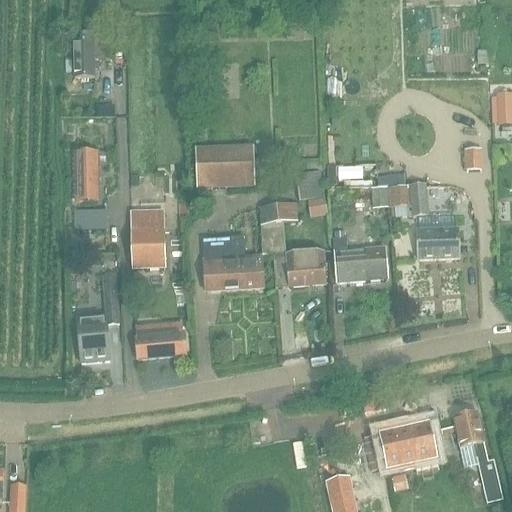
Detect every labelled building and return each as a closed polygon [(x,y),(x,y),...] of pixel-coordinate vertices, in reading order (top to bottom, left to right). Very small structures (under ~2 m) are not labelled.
[(95,61),(110,61),(110,43),(75,43),(75,80),(95,80),(95,79),(99,79),(99,74),(95,74),(95,61)] [(487,51),(478,51),(478,65),(487,65),(487,51)] [(505,95),(496,96),(498,127),(511,126),(511,113),(511,109),(511,95),(505,95)] [(113,107),(96,107),(96,119),(113,119),(113,107)] [(484,130),(475,130),(476,144),(485,143),(484,130)] [(198,190),(254,188),(252,148),(196,150),(198,190)] [(481,151),(465,151),(465,173),(482,172),(481,151)] [(97,168),(106,168),(106,154),(76,155),(77,204),(98,203),(97,168)] [(298,202),(323,199),(320,176),(295,179),(298,202)] [(385,179),(372,180),(373,190),(386,189),(385,179)] [(388,190),(389,209),(411,207),(411,204),(410,188),(388,190)] [(373,190),(371,190),(372,209),(387,208),(386,189),(373,190)] [(426,203),(411,204),(411,207),(412,220),(427,219),(426,203)] [(262,227),(297,223),(295,206),(260,210),(262,227)] [(106,212),(74,212),(74,231),(107,232),(106,212)] [(163,213),(132,214),(132,234),(133,271),(165,271),(164,233),(163,213)] [(282,225),(262,227),(265,257),(273,257),(276,290),(327,286),(324,253),(285,256),(282,225)] [(419,262),(459,260),(458,231),(418,232),(419,262)] [(233,238),(203,240),(203,250),(206,295),(260,291),(258,259),(245,260),(243,238),(233,238)] [(337,286),(388,282),(385,251),(348,253),(347,240),(334,241),(337,286)] [(78,321),(79,333),(78,333),(81,366),(110,364),(106,327),(119,326),(115,278),(102,279),(106,319),(78,321)] [(138,361),(185,357),(183,336),(182,325),(135,329),(138,361)] [(317,345),(301,348),(303,360),(319,357),(317,345)] [(483,445),(476,414),(453,419),(460,450),(464,470),(478,467),(486,506),(502,503),(494,462),(487,464),(483,445)] [(387,471),(437,460),(429,425),(379,435),(387,471)] [(325,469),(334,511),(344,511),(357,509),(347,464),(325,469)] [(402,476),(391,479),(394,492),(405,490),(402,476)] [(10,511),(25,511),(27,488),(12,487),(10,511)]
